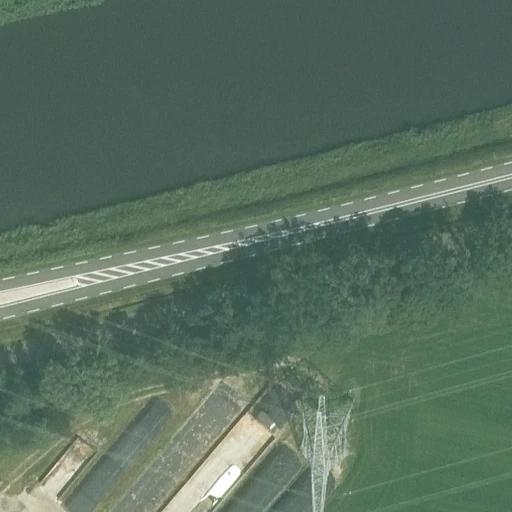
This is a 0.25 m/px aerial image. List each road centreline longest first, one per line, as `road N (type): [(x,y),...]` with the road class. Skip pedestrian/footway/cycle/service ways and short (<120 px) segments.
road 1 (unclassified): [(0,357),(511,229)]
road 2 (primary): [(0,314),(354,215)]
road 3 (primary): [(354,215),(0,286)]
road 4 (primary): [(354,215),(511,175)]
